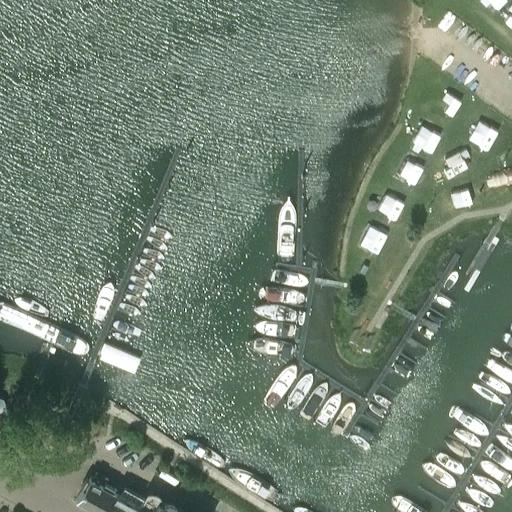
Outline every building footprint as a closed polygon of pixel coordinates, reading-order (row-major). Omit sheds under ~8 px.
[(415,142),(434,151),(444,130),(424,121),(415,142)] [(413,178),(421,164),(409,156),(401,170),(413,178)] [(458,207),(480,201),(476,184),(454,189),(458,207)] [(394,216),(403,200),(386,190),(376,207),(394,216)] [(358,244),(374,256),(387,239),(372,227),(358,244)] [(98,511),(101,511),(113,490),(90,477),(75,499),(98,511)] [(113,490),(101,511),(134,511),(139,504),(144,495),(123,484),(118,493),(113,490)] [(151,511),(139,504),(134,511),(176,511),(178,510),(157,499),(151,511)]
